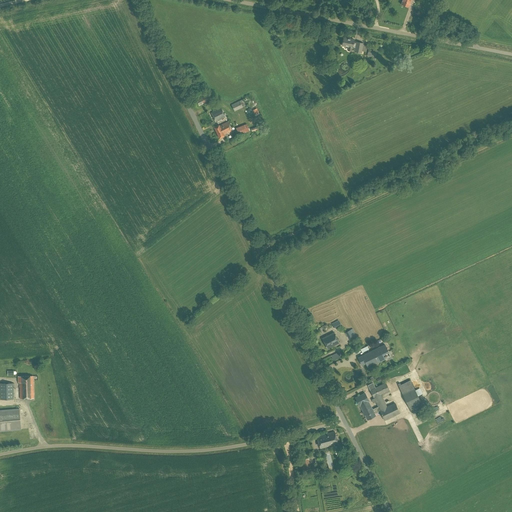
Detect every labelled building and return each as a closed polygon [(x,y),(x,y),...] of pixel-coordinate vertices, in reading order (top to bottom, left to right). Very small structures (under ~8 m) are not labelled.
[(342,46),(348,47),(348,50),(351,51),(352,48),(353,47),(355,47),(354,52),(361,53),(362,51),(366,52),(367,45),(363,44),(363,43),(356,42),(356,43),(353,42),(354,40),(343,38),(342,46)] [(376,58),(377,51),(369,49),(367,56),(376,58)] [(197,101),(199,106),(211,100),(209,95),(197,101)] [(234,111),(246,106),(243,99),(231,105),(234,111)] [(215,122),(226,117),(221,108),(211,113),(215,122)] [(224,135),(232,131),(228,122),(219,126),(219,125),(214,127),(219,138),(224,136),(224,135)] [(236,136),(249,131),(247,124),(236,128),(236,130),(234,131),(236,136)] [(348,338),(355,334),(353,329),(345,333),(348,338)] [(327,349),(339,343),(334,332),(322,338),(327,349)] [(368,367),(384,359),(385,359),(383,355),(388,352),(385,345),(358,358),(362,365),(366,363),(368,367)] [(333,360),(340,357),(338,352),(331,356),(333,360)] [(20,382),(20,388),(20,399),(33,398),(33,376),(18,376),(18,382),(20,382)] [(415,390),(410,380),(401,385),(400,383),(398,384),(412,413),(423,408),(418,396),(423,393),(420,388),(415,390)] [(0,389),(0,399),(13,399),(13,383),(0,383),(0,389)] [(370,405),(362,409),(367,420),(375,416),(374,414),(380,411),(384,420),(399,413),(395,403),(386,408),(381,398),(391,394),(386,383),(375,388),(373,383),(368,385),(374,398),(375,397),(379,406),(372,410),(370,405)] [(362,409),(370,405),(368,401),(369,401),(365,393),(355,398),(359,406),(360,405),(362,409)] [(0,431),(21,430),(19,409),(0,410),(0,431)] [(320,449),(338,444),(334,432),(317,437),(320,449)] [(310,466),(308,460),(309,459),(309,458),(301,461),(304,471),(312,468),(311,465),(310,466)]
